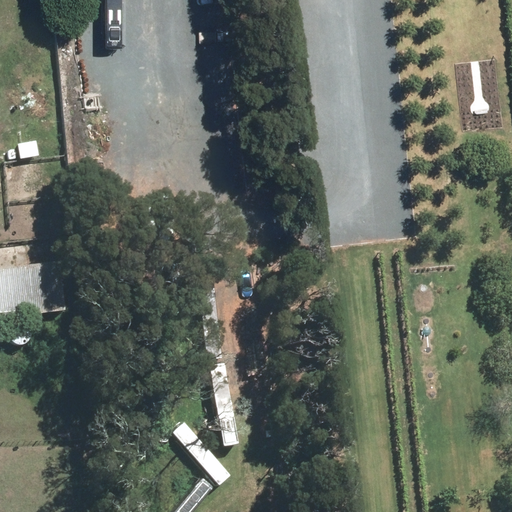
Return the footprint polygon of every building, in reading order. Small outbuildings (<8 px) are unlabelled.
[(210,0),(192,0),(193,11),(211,10),(210,0)] [(33,144),(18,146),(20,160),(35,158),(33,144)] [(249,178),(230,181),(242,258),(260,255),(249,178)] [(0,320),(61,313),(55,266),(0,272),(0,320)] [(253,511),(238,372),(215,375),(230,511),(253,511)] [(268,411),(250,413),(257,481),(275,480),(268,411)]
